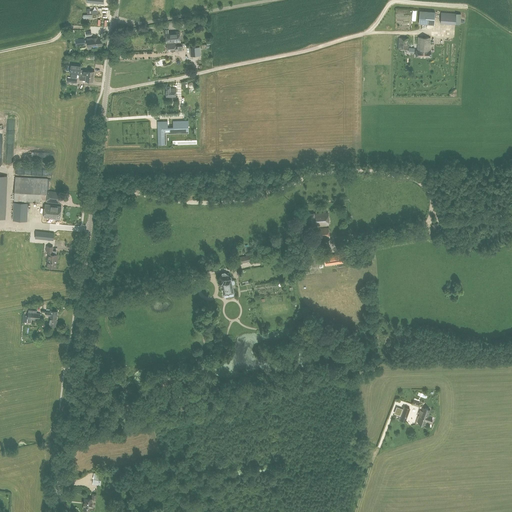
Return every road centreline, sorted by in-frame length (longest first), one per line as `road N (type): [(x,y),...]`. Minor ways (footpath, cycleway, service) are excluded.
road 1 (unclassified): [(82,298),(434,218)]
road 2 (tertiary): [(82,298),(118,0)]
road 3 (unknown): [(107,88),(394,28)]
road 4 (tertiary): [(56,511),(82,298)]
road 5 (unknown): [(114,29),(269,0)]
